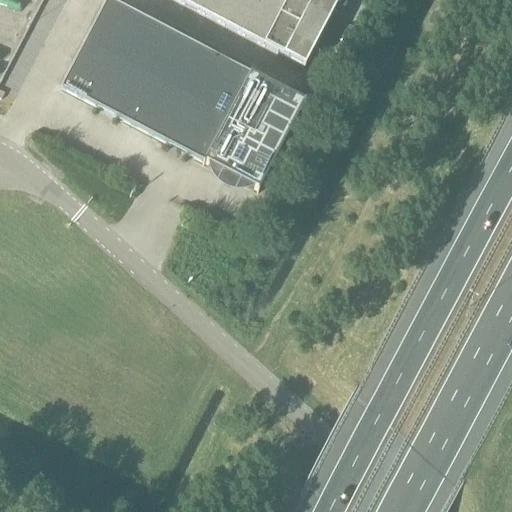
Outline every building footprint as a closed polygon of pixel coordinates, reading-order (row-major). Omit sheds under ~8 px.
[(184,0),(182,5),(202,15),(210,0),(184,0)] [(223,26),(236,0),(210,0),(202,15),(223,26)] [(236,0),(223,26),(243,37),(259,5),(248,0),(236,0)] [(279,16),(287,0),(262,0),(259,5),(279,16)] [(313,0),(287,0),(279,16),(300,27),(313,0)] [(324,0),(313,0),(300,27),(320,37),(336,6),(324,0)] [(249,75),(107,1),(60,90),(202,164),(201,166),(203,166),(203,165),(223,175),(224,173),(238,180),(237,182),(257,192),(256,194),(257,195),(305,103),(304,102),(303,104),(250,76),(251,74),(250,74),(249,75)] [(279,16),(259,5),(243,37),(263,47),(279,16)] [(263,47),(283,58),(300,27),(279,16),(263,47)] [(300,27),(283,58),(304,68),(320,37),(300,27)]
